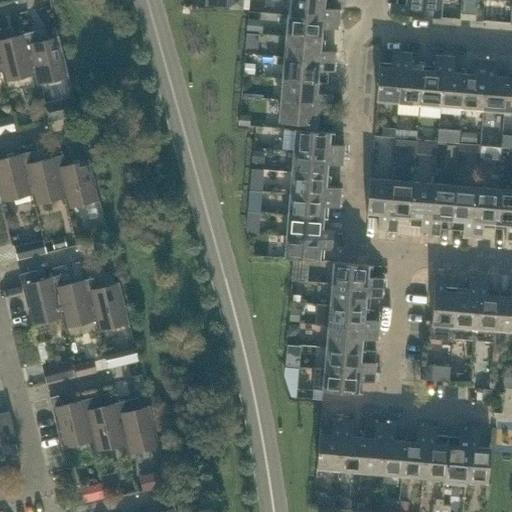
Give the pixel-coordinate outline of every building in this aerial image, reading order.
[(323,0),(289,0),(288,14),(337,18),(338,8),(322,7),(323,0)] [(439,17),(440,0),(406,0),(406,3),(391,2),(390,12),(439,17)] [(465,0),(464,13),(474,14),(475,0),(465,0)] [(509,10),(508,0),(489,0),(490,10),(509,10)] [(336,28),(337,18),(288,14),(286,36),(320,38),(321,27),(336,28)] [(256,31),(256,20),(249,20),(248,31),(256,31)] [(25,33),(3,38),(0,28),(0,62),(2,70),(1,70),(4,80),(34,73),(35,73),(25,33)] [(58,36),(36,41),(33,31),(25,33),(35,73),(34,73),(37,84),(68,76),(58,36)] [(254,45),(255,34),(247,34),(246,45),(254,45)] [(319,50),(320,38),(286,36),(284,57),(334,61),(334,51),(319,50)] [(398,101),(402,52),(392,51),(391,67),(379,66),(376,99),(398,101)] [(398,101),(397,113),(418,115),(419,103),(422,69),(410,68),(412,53),(402,52),(398,101)] [(440,105),(444,55),(435,55),(433,70),(422,69),(419,103),(440,105)] [(453,72),(454,56),(444,55),(440,105),(461,107),(464,73),(453,72)] [(333,71),(334,61),(284,57),(283,78),(316,81),(317,69),(333,71)] [(482,108),(487,59),(477,58),(476,74),(464,73),(461,107),(482,108)] [(495,76),(497,60),(487,59),(482,108),(504,110),(507,76),(495,76)] [(315,92),(316,81),(283,78),(281,99),(330,103),(331,93),(315,92)] [(60,98),(44,102),(49,121),(64,117),(60,98)] [(329,113),(330,103),(281,99),(279,121),(313,124),(314,112),(329,113)] [(0,132),(16,129),(12,113),(0,116),(0,132)] [(246,124),(247,114),(239,113),(238,123),(246,124)] [(416,139),(417,129),(395,128),(394,137),(416,139)] [(328,143),(329,131),(295,129),(294,150),(343,154),(344,145),(328,143)] [(342,164),(343,154),(294,150),(292,172),(325,174),(326,163),(342,164)] [(55,156),(33,162),(30,151),(22,153),(32,193),(31,193),(34,204),(64,196),(65,196),(55,156)] [(22,153),(0,159),(0,158),(0,196),(1,201),(31,193),(32,193),(22,153)] [(89,159),(66,165),(63,154),(55,156),(65,196),(64,196),(67,207),(98,199),(89,159)] [(324,186),(325,174),(292,172),(290,193),(339,197),(340,187),(324,186)] [(391,179),(370,178),(369,178),(366,211),(379,212),(377,228),(387,229),(391,179)] [(410,215),(412,181),(391,179),(387,229),(397,230),(398,214),(410,215)] [(429,232),(434,183),(412,181),(410,215),(421,216),(419,232),(429,232)] [(452,219),(455,185),(434,183),(429,232),(439,233),(441,218),(452,219)] [(472,236),(476,187),(455,185),(452,219),(463,220),(462,235),(472,236)] [(494,222),(497,188),(476,187),(472,236),(482,237),(483,221),(494,222)] [(511,239),(511,189),(497,188),(494,222),(506,223),(504,239),(511,239)] [(338,207),(339,197),(290,193),(288,214),(322,217),(323,205),(338,207)] [(321,228),(322,217),(288,214),(286,235),(336,239),(337,229),(321,228)] [(282,217),(264,221),(268,238),(286,235),(282,217)] [(335,249),(336,239),(286,235),(285,257),(294,258),(318,260),(319,248),(335,249)] [(54,248),(66,245),(64,237),(52,240),(54,248)] [(18,259),(45,252),(42,240),(15,246),(18,259)] [(367,264),(340,262),(334,261),(332,283),(381,287),(382,277),(366,276),(367,264)] [(38,280),(36,270),(19,274),(31,324),(62,316),(52,276),(38,280)] [(85,279),(63,285),(61,274),(52,276),(62,316),(64,327),(95,319),(85,279)] [(444,290),(446,275),(435,274),(430,335),(452,337),(456,291),(444,290)] [(119,282),(96,288),(94,277),(85,279),(95,319),(97,330),(129,322),(119,282)] [(473,339),(478,278),(468,277),(467,292),(456,291),(452,337),(473,339)] [(487,294),(488,278),(478,278),(473,339),(494,341),(495,329),(498,295),(487,294)] [(511,330),(511,280),(509,296),(498,295),(495,329),(511,330)] [(380,297),(381,287),(332,283),(330,304),(364,307),(365,295),(380,297)] [(330,304),(318,303),(316,324),(328,325),(378,329),(378,320),(363,318),(364,307),(330,304)] [(301,320),(302,309),(291,308),(290,319),(301,320)] [(377,339),(378,329),(328,325),(326,346),(360,349),(361,338),(377,339)] [(320,354),(320,337),(297,337),(297,355),(320,354)] [(359,361),(360,349),(326,346),(325,368),(374,372),(375,362),(359,361)] [(72,360),(42,367),(45,380),(46,383),(76,375),(74,366),(72,360)] [(76,376),(96,371),(94,361),(74,366),(76,375),(76,376)] [(441,381),(442,369),(443,364),(422,362),(420,379),(441,381)] [(294,373),(295,365),(285,365),(284,372),(294,373)] [(373,382),(374,372),(325,368),(323,389),(356,392),(357,380),(373,382)] [(511,383),(511,375),(504,375),(503,386),(511,387),(511,385),(511,383)] [(83,400),(61,405),(58,395),(49,397),(62,447),(92,439),(83,400)] [(116,403),(101,406),(99,396),(83,400),(92,439),(94,450),(125,442),(116,403)] [(149,406),(134,409),(131,399),(116,403),(125,442),(127,453),(159,445),(149,406)] [(0,436),(2,445),(16,442),(9,411),(0,413),(0,436)] [(338,469),(342,419),(332,419),(331,434),(319,433),(316,467),(338,469)] [(351,436),(352,420),(342,419),(338,469),(359,471),(362,437),(351,436)] [(380,472),(384,423),(375,422),(373,438),(362,437),(359,471),(380,472)] [(393,439),(394,424),(384,423),(380,472),(402,474),(404,440),(393,439)] [(423,476),(427,426),(417,426),(416,441),(404,440),(402,474),(423,476)] [(435,443),(437,427),(427,426),(423,476),(444,478),(447,444),(435,443)] [(465,480),(469,430),(459,429),(458,445),(447,444),(444,478),(465,480)] [(478,446),(479,431),(469,430),(465,480),(487,481),(490,448),(478,446)] [(175,511),(172,497),(163,499),(166,510),(156,511),(175,511)] [(441,511),(442,505),(442,498),(435,498),(435,504),(432,504),(431,511),(441,511)]
